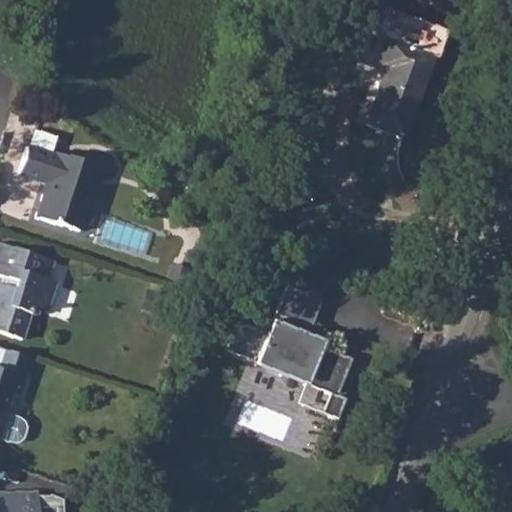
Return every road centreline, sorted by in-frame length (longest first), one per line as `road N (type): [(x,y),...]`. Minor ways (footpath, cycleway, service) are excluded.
road 1 (residential): [(442,393),(511,201)]
road 2 (residential): [(398,511),(442,393)]
